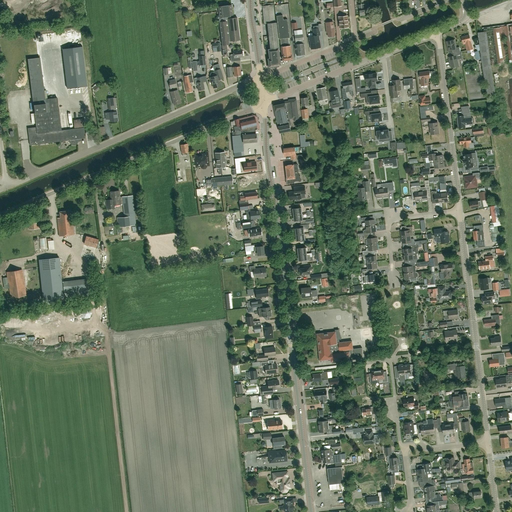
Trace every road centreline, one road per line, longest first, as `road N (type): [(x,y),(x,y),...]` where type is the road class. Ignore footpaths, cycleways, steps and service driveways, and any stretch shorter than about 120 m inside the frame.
road 1 (tertiary): [(310,511),(263,102)]
road 2 (unclassified): [(0,215),(263,102)]
road 3 (unclassified): [(260,77),(6,187)]
road 4 (unclassified): [(487,442),(459,210)]
road 5 (unclassified): [(459,210),(435,32)]
road 6 (residential): [(393,283),(391,221),(459,210)]
road 7 (unclassified): [(263,102),(382,54)]
